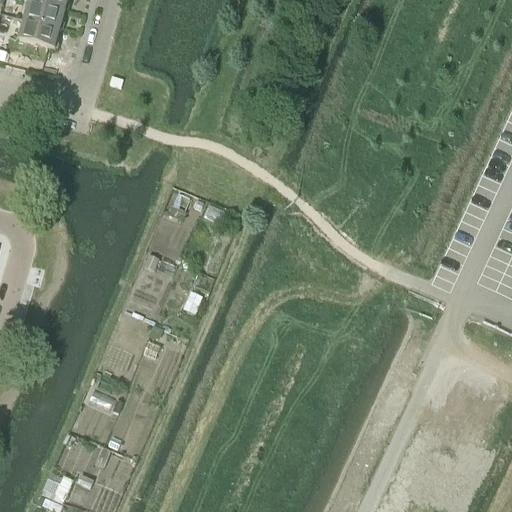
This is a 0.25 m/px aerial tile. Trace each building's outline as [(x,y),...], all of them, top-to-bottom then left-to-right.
[(29,4),(66,14),(69,0),(23,0),(23,2),(29,4)] [(29,4),(24,24),(31,25),(60,33),(66,14),(29,4)] [(60,33),(31,25),(24,24),(19,42),(55,52),(60,33)] [(196,205),(193,211),(200,215),(203,208),(196,205)] [(180,272),(174,284),(186,289),(191,277),(180,272)] [(67,439),(63,447),(70,450),(74,443),(67,439)] [(64,505),(72,483),(52,475),(44,497),(64,505)] [(41,501),(38,508),(46,511),(49,505),(41,501)]
